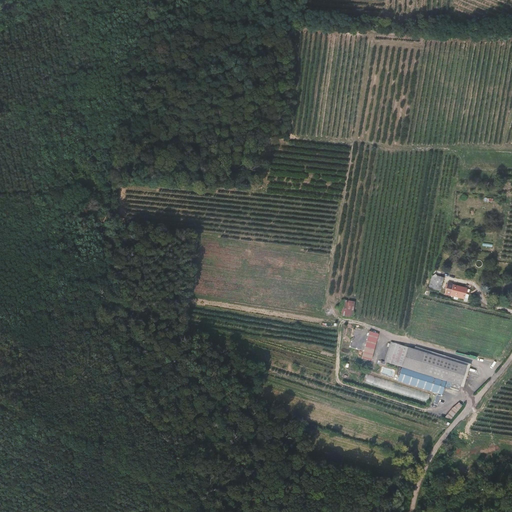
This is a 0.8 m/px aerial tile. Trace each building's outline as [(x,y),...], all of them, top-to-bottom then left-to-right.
[(430,287),(442,289),(444,276),(432,274),(430,287)] [(462,288),(451,285),(450,289),(443,288),(442,291),(449,293),(449,296),(461,298),(462,288)] [(356,303),(344,300),(341,316),(353,319),(356,303)] [(378,334),(371,332),(363,358),(370,360),(378,334)] [(468,367),(393,342),(386,363),(402,368),(445,382),(461,387),(468,367)] [(445,382),(402,368),(398,382),(441,396),(445,382)] [(430,394),(368,374),(365,383),(427,403),(430,394)] [(458,401),(447,416),(451,419),(463,405),(458,401)]
